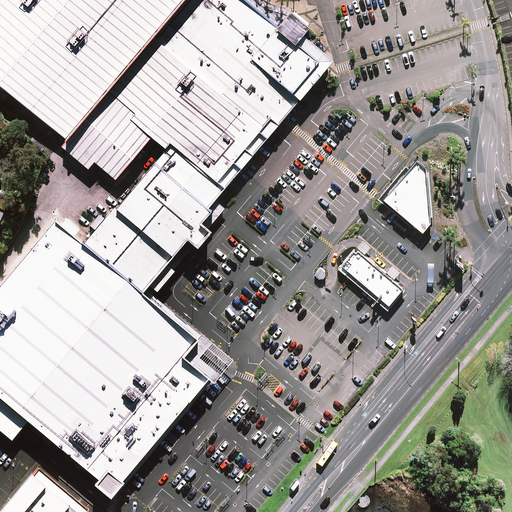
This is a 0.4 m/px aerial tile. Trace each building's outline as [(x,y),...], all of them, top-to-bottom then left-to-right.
[(91,483),(107,497),(121,481),(120,480),(206,378),(181,357),(195,339),(139,293),(212,208),(209,205),(334,57),(304,32),(311,23),(295,10),(292,8),(288,6),(276,4),(267,0),(266,0),(0,0),(0,75),(69,134),(62,143),(89,165),(95,160),(117,175),(152,136),(166,146),(81,243),(53,220),(0,284),(0,430),(11,439),(26,422),(95,478),(91,483)] [(427,167),(413,157),(379,197),(420,231),(431,218),(427,167)] [(403,287),(358,249),(343,265),(388,304),(403,287)] [(85,511),(27,463),(0,494),(0,511),(85,511)] [(300,482),(296,479),(289,488),(293,491),(300,482)]
